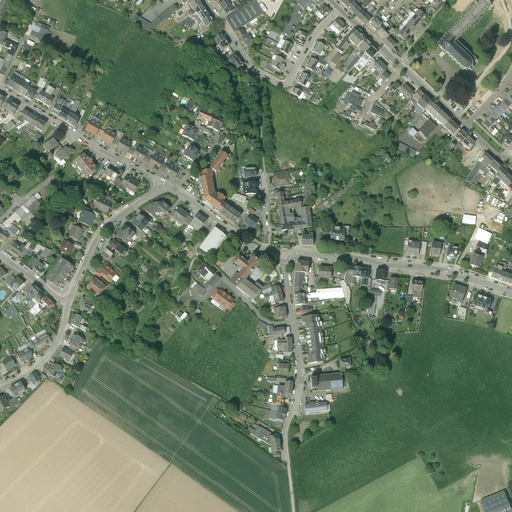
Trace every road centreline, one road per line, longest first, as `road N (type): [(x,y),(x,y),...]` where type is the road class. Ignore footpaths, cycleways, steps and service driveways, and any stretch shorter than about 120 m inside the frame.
road 1 (unclassified): [(284,255),(437,269),(511,292)]
road 2 (residential): [(339,9),(281,84),(245,63),(204,0)]
road 3 (residential): [(1,88),(167,187)]
road 4 (residential): [(167,187),(109,221),(68,305)]
